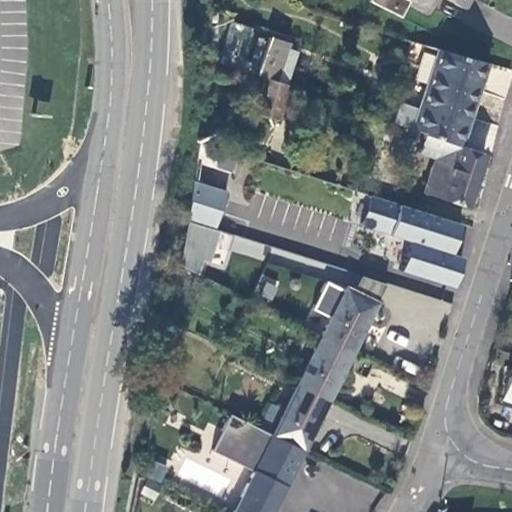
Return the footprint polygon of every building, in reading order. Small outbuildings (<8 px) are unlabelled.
[(368,0),(399,16),(407,0),(423,8),(427,0),(368,0)] [(446,0),(464,9),(468,0),(446,0)] [(284,42),(266,37),(256,74),(273,80),(283,48),(284,42)] [(294,51),(283,48),(273,80),(284,84),(294,51)] [(483,64),(435,50),(422,89),(466,104),(474,79),(478,81),(483,64)] [(256,74),(242,123),(252,126),(256,112),(275,117),(284,84),(273,80),(256,74)] [(466,104),(422,89),(411,126),(459,143),(465,126),(460,124),(466,104)] [(364,118),(354,147),(368,152),(378,123),(364,118)] [(483,153),(422,132),(415,151),(433,157),(421,191),(465,207),(483,153)] [(236,142),(201,138),(198,167),(233,171),(236,142)] [(215,231),(226,192),(190,180),(185,219),(215,231)] [(461,221),(371,188),(358,223),(412,243),(403,266),(451,284),(461,257),(449,253),(461,221)] [(381,285),(357,277),(350,291),(373,303),(381,285)] [(342,288),(318,335),(349,351),(373,303),(350,291),(342,288)] [(349,351),(318,335),(294,384),(325,400),(349,351)] [(511,361),(501,397),(511,401),(511,361)] [(325,400),(294,384),(281,411),(269,434),(300,449),(325,400)] [(269,405),(257,428),(269,434),(281,411),(269,405)] [(208,449),(251,471),(230,511),(269,511),(300,449),(269,434),(257,428),(227,413),(208,449)]
